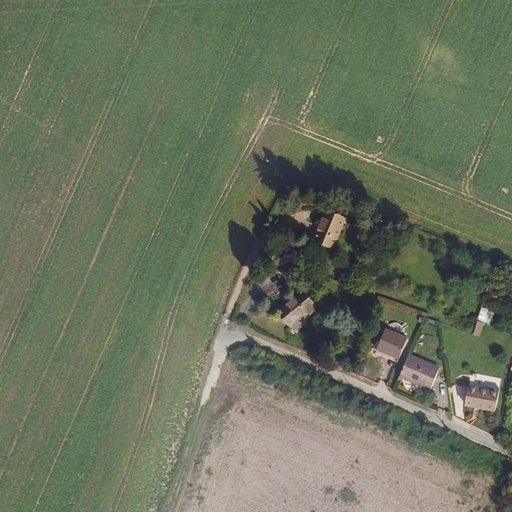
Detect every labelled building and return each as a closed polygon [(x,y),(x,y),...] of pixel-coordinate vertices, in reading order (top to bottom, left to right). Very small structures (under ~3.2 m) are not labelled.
[(334,248),(348,215),(326,206),(323,213),(312,238),(334,248)] [(318,306),(303,288),(275,311),(291,329),(318,306)] [(498,291),(489,290),(487,299),(496,300),(498,291)] [(478,320),(485,322),(488,311),(482,309),(478,320)] [(485,322),(478,320),(475,332),(482,334),(485,322)] [(400,358),(409,338),(384,328),(376,348),(400,358)] [(430,389),(439,367),(410,354),(400,377),(430,389)] [(495,410),(499,389),(469,383),(465,404),(495,410)]
